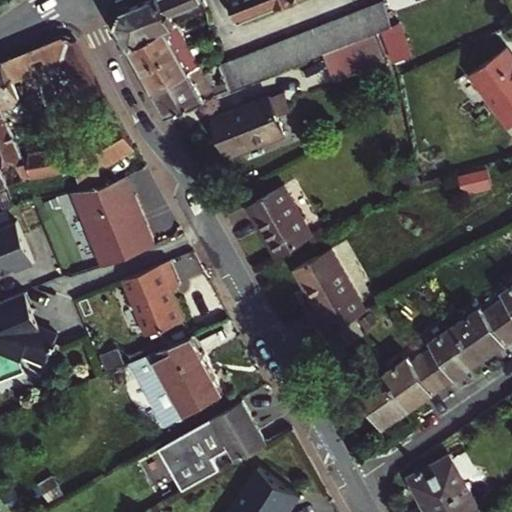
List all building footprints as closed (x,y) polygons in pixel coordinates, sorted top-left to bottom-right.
[(176,8),(196,0),(146,0),(122,11),(119,21),(132,45),(181,18),(176,8)] [(181,18),(206,12),(202,0),(196,0),(176,8),(181,18)] [(229,0),(238,19),(284,0),(229,0)] [(385,25),(375,0),(363,5),(373,30),(385,25)] [(395,21),(387,0),(375,0),(385,25),(390,23),(395,21)] [(373,30),(363,5),(349,11),(359,36),(361,35),(373,30)] [(359,36),(349,11),(337,16),(347,40),(359,36)] [(347,40),(337,16),(323,21),(334,46),(347,40)] [(181,18),(132,45),(144,66),(193,40),(181,18)] [(334,46),(323,21),(311,26),(321,51),(329,48),(334,46)] [(321,51),(311,26),(299,31),(309,56),(321,51)] [(309,56),(299,31),(285,36),(296,61),(309,56)] [(0,189),(30,177),(73,167),(84,185),(107,180),(98,162),(120,154),(136,146),(76,37),(64,34),(39,44),(48,65),(63,58),(85,97),(87,96),(103,125),(65,146),(19,151),(0,105),(0,103),(19,95),(13,80),(32,71),(23,50),(0,59),(0,189)] [(361,35),(359,36),(347,40),(334,46),(329,48),(339,74),(371,61),(361,35)] [(296,61),(285,36),(271,42),(282,66),(296,61)] [(193,40),(144,66),(156,88),(203,63),(193,40)] [(282,66),(271,42),(259,47),(269,71),(282,66)] [(48,65),(39,44),(23,50),(32,71),(48,65)] [(511,50),(508,46),(473,72),(511,124),(511,50)] [(269,71),(259,47),(246,52),(256,77),(269,71)] [(256,77),(246,52),(233,57),(244,82),(256,77)] [(244,82),(233,57),(220,63),(230,87),(244,82)] [(169,111),(216,93),(203,63),(156,88),(169,111)] [(269,92),(211,116),(226,154),(285,131),(269,92)] [(430,194),(464,184),(459,167),(426,176),(430,194)] [(488,167),(464,177),(470,192),(494,182),(488,167)] [(106,181),(73,187),(111,260),(163,239),(137,190),(134,192),(124,173),(106,181)] [(249,200),(278,253),(314,234),(284,181),(249,200)] [(0,270),(16,265),(17,267),(35,260),(17,217),(0,224),(0,270)] [(366,307),(332,245),(296,265),(316,301),(309,305),(324,331),(349,317),(366,307)] [(168,258),(122,277),(146,335),(185,319),(173,289),(180,286),(168,258)] [(508,292),(498,299),(511,318),(511,281),(505,287),(508,292)] [(38,283),(0,298),(0,345),(23,355),(26,350),(56,362),(66,339),(68,340),(70,335),(68,334),(71,326),(48,317),(44,307),(45,306),(46,305),(46,303),(38,283)] [(484,308),(481,303),(458,318),(482,353),(511,333),(511,318),(498,299),(484,308)] [(362,330),(356,318),(351,320),(359,332),(362,330)] [(458,318),(432,336),(436,341),(424,349),(445,378),(482,353),(458,318)] [(336,344),(359,332),(351,320),(330,331),(336,344)] [(221,390),(189,334),(130,359),(166,421),(221,390)] [(445,378),(424,349),(414,356),(410,351),(385,368),(409,402),(445,378)] [(409,402),(385,368),(361,384),(385,419),(409,402)] [(266,439),(240,396),(211,413),(236,456),(266,439)] [(182,487),(236,456),(211,413),(158,444),(182,487)] [(429,487),(421,492),(431,511),(459,511),(479,502),(466,476),(461,478),(459,474),(468,469),(471,462),(465,451),(457,449),(449,454),(448,451),(418,466),(429,487)] [(278,506),(285,511),(299,490),(258,462),(224,511),(265,511),(273,501),(277,503),(277,504),(277,505),(278,506)] [(429,487),(418,466),(409,471),(421,492),(429,487)] [(484,511),(479,502),(459,511),(484,511)]
